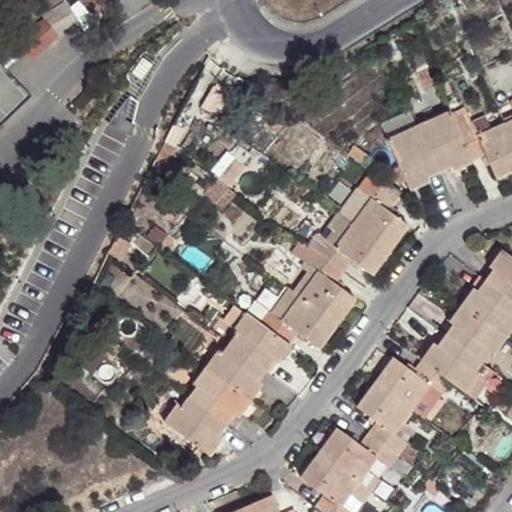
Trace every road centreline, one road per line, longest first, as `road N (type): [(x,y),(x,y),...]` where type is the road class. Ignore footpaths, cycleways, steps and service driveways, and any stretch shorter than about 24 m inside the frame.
road 1 (residential): [(511,207),(436,246),(276,448),(141,511)]
road 2 (residential): [(396,0),(326,39),(302,43),(268,35),(246,0)]
